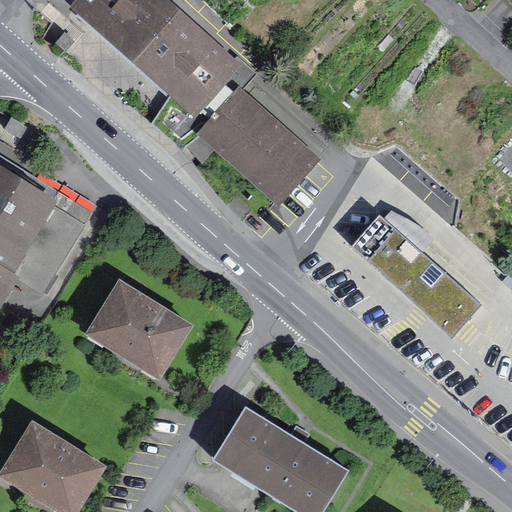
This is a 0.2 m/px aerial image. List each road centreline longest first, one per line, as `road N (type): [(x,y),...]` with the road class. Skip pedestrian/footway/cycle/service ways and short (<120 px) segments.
road 1 (secondary): [(287,298),(17,61)]
road 2 (secondary): [(511,486),(287,298)]
road 3 (residential): [(287,298),(145,511)]
road 4 (track): [(454,14),(358,162)]
